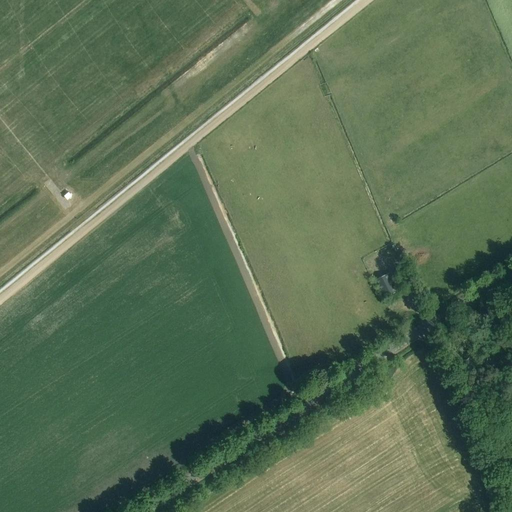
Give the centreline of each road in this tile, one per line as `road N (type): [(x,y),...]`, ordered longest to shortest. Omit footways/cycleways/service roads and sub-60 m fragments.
road 1 (track): [(0,299),(367,0)]
road 2 (tertiary): [(139,511),(511,271)]
